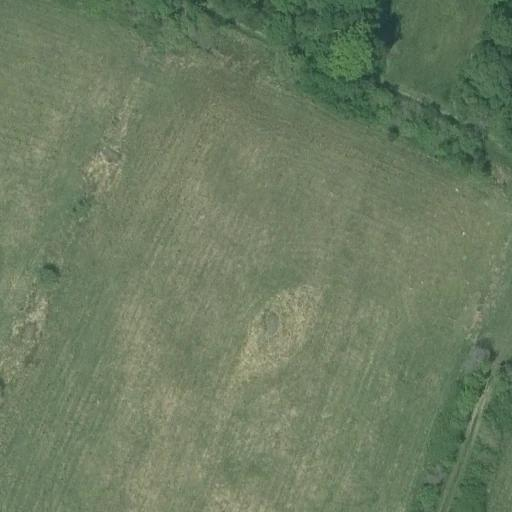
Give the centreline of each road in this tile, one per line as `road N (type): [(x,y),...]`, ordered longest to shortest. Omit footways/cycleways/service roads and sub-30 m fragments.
road 1 (track): [(198,0),(511,150)]
road 2 (track): [(430,511),(511,289)]
